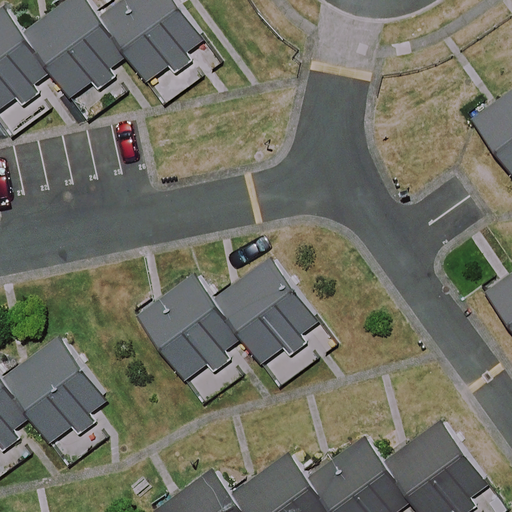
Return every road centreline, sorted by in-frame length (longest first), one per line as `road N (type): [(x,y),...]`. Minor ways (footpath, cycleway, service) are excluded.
road 1 (residential): [(355,238),(0,290)]
road 2 (residential): [(511,449),(355,238)]
road 3 (residential): [(355,238),(371,0)]
